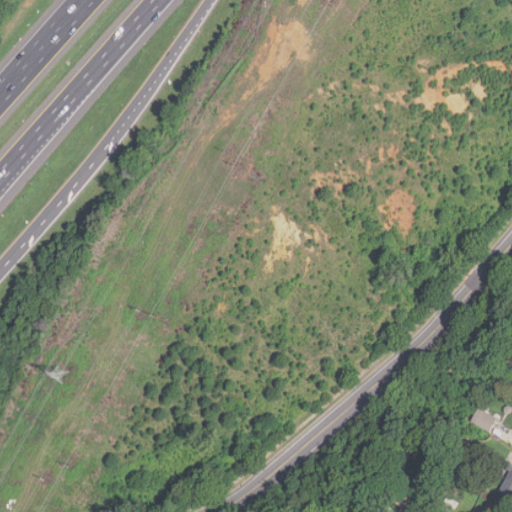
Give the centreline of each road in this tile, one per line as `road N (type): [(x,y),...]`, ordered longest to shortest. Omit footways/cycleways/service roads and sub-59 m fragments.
road 1 (tertiary): [(511,244),(429,339),(221,511)]
road 2 (motorway): [(108,145),(209,0)]
road 3 (motorway): [(0,269),(108,145)]
road 4 (motorway): [(0,178),(83,83)]
road 5 (motorway): [(83,0),(0,94)]
